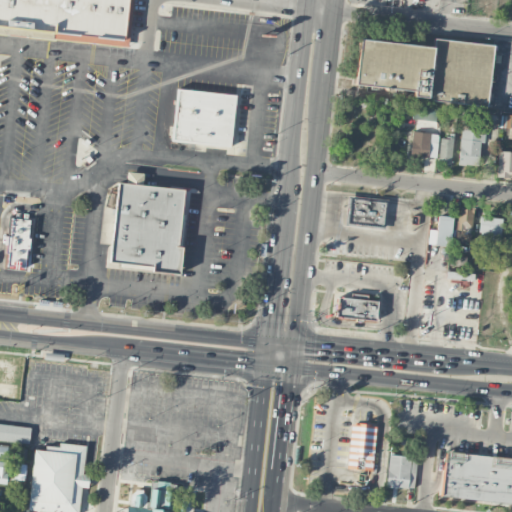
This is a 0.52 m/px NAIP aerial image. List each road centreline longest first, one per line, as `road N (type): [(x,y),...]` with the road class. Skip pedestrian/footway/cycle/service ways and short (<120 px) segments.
road 1 (primary): [(307,0),(269,344)]
road 2 (primary): [(269,344),(0,314)]
road 3 (primary): [(297,346),(327,95)]
road 4 (primary): [(295,368),(511,392)]
road 5 (residential): [(511,194),(318,172)]
road 6 (residential): [(511,30),(337,10)]
road 7 (residential): [(125,350),(106,511)]
road 8 (primary): [(267,365),(252,511)]
road 9 (primary): [(435,360),(297,346)]
road 10 (primary): [(0,336),(135,351)]
road 11 (primary): [(135,351),(267,365)]
